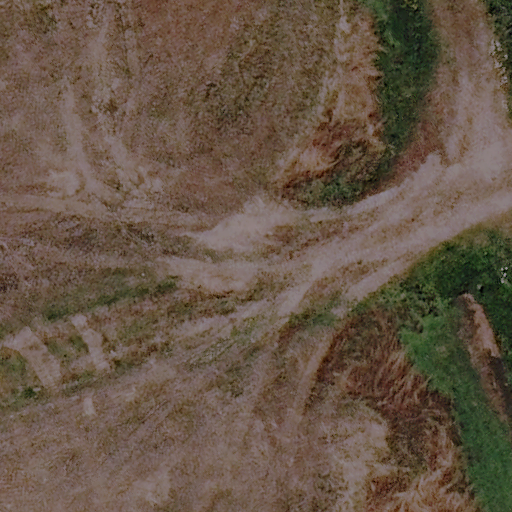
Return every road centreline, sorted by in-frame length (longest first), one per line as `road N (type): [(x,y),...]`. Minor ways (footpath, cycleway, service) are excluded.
road 1 (track): [(0,344),(494,179),(511,231)]
road 2 (track): [(499,194),(438,0)]
